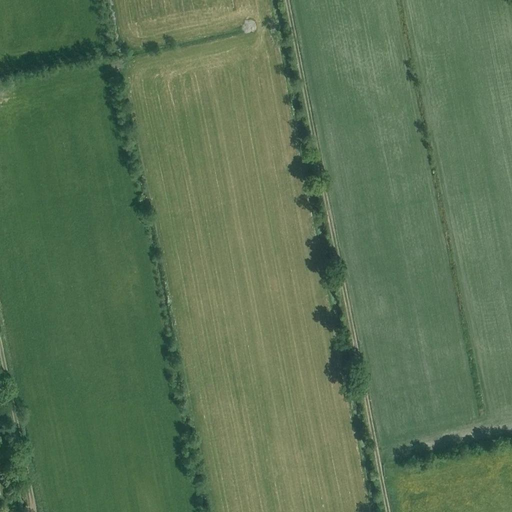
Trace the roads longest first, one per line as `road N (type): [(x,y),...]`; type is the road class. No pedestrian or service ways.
road 1 (track): [(283,0),(384,511)]
road 2 (track): [(0,354),(31,511)]
